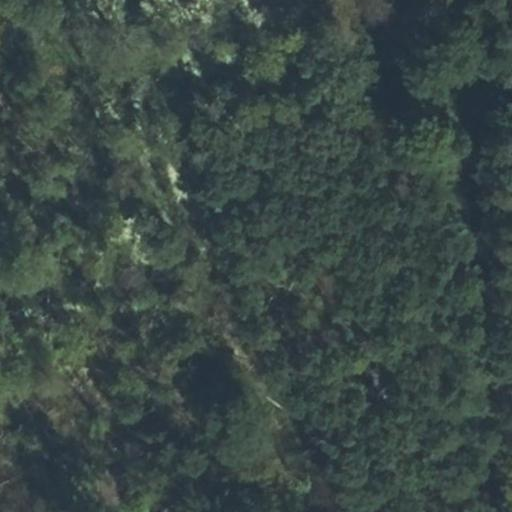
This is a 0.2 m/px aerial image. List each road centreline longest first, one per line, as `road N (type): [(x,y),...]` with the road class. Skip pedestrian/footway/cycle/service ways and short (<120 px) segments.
road 1 (track): [(511,86),(0,60)]
road 2 (track): [(485,511),(458,83)]
